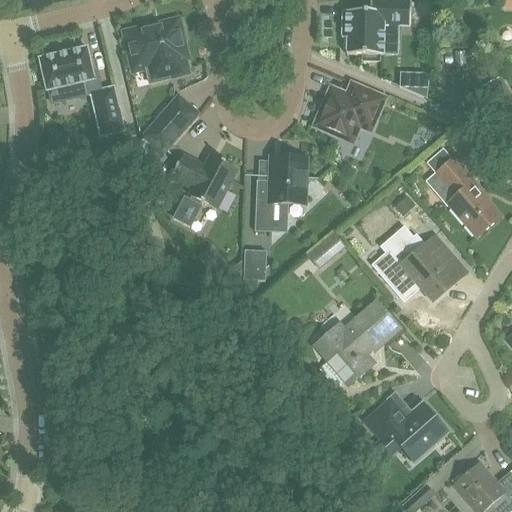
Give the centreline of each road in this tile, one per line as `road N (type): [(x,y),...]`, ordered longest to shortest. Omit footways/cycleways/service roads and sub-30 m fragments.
road 1 (residential): [(23,511),(29,408),(5,276),(26,124),(6,32)]
road 2 (residential): [(301,56),(291,109),(256,135),(222,97),(218,0)]
road 3 (residential): [(470,327),(450,368),(458,404),(480,414),(496,406),(499,388),(479,346)]
